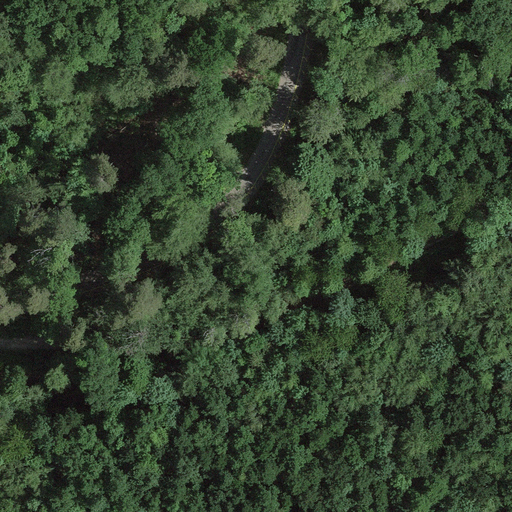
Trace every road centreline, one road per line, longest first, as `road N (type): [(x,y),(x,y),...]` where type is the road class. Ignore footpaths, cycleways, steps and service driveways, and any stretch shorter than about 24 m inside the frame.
road 1 (track): [(0,329),(251,322),(511,204)]
road 2 (unclassified): [(0,310),(61,298),(217,220),(280,115),(304,0)]
